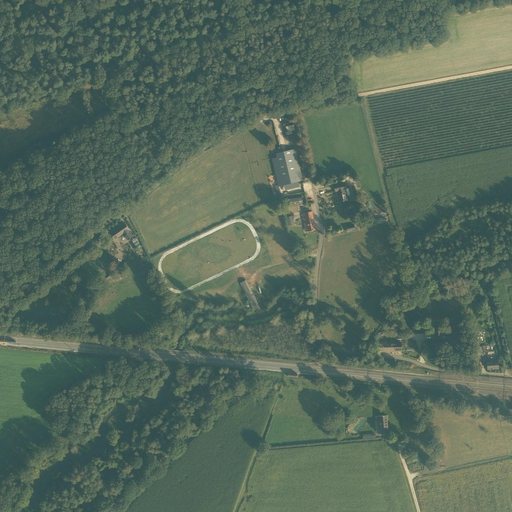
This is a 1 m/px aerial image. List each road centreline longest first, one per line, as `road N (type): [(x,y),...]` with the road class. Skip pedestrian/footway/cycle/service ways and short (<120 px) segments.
road 1 (unclassified): [(511,376),(440,370),(332,348),(320,337),(321,222),(294,106)]
road 2 (track): [(0,111),(321,0)]
road 3 (unclassified): [(89,242),(200,154),(294,106)]
road 4 (track): [(338,98),(511,67)]
road 5 (unclassified): [(294,106),(338,98),(313,0)]
